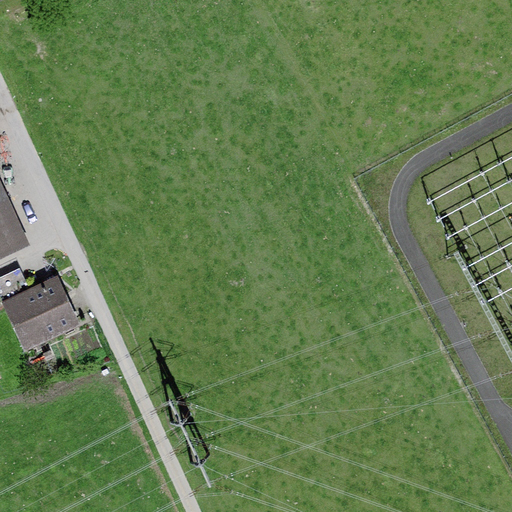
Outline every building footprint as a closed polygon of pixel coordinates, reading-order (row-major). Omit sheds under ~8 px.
[(10,0),(16,12),(42,0),(10,0)] [(0,149),(0,271),(44,252),(0,149)] [(8,292),(25,285),(18,267),(1,274),(8,292)] [(75,288),(18,310),(36,356),(93,334),(75,288)] [(0,356),(0,391),(13,386),(0,356)]
